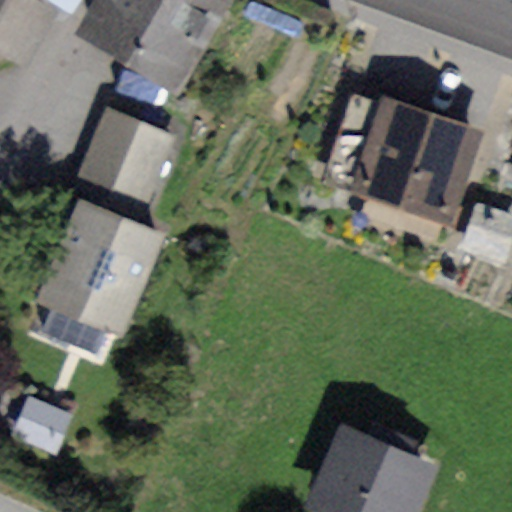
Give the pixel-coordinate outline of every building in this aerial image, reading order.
[(46,0),(13,0),(39,13),(46,0)] [(216,13),(192,0),(84,0),(51,58),(156,117),(216,13)] [(471,133),(362,103),(334,202),(437,228),(471,133)] [(169,149),(90,119),(64,196),(141,222),(169,149)] [(144,254),(67,225),(31,319),(107,349),(144,254)] [(406,511),(425,468),(328,430),(294,511),(406,511)]
